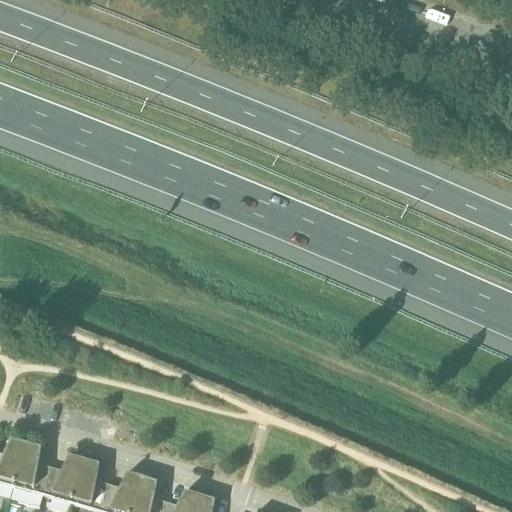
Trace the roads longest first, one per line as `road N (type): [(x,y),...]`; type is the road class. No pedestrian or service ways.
road 1 (motorway): [(0,105),(511,317)]
road 2 (motorway): [(511,224),(0,16)]
road 3 (residential): [(298,511),(0,414)]
